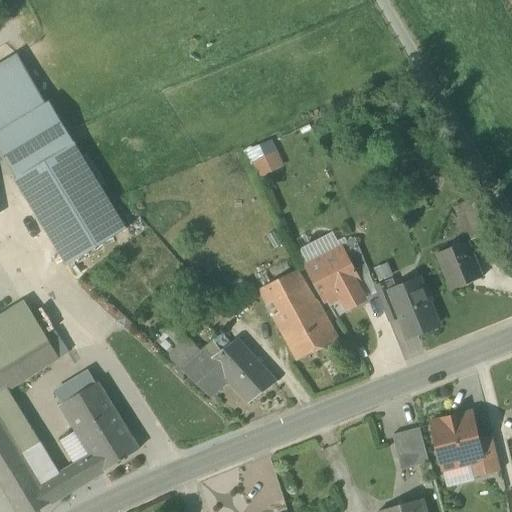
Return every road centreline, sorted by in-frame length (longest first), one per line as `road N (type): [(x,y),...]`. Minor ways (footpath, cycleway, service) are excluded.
road 1 (secondary): [(89,511),(511,337)]
road 2 (track): [(376,0),(511,227)]
road 3 (unknown): [(276,432),(208,330)]
